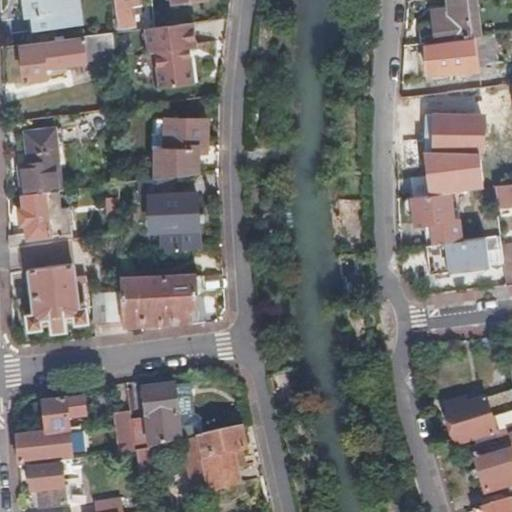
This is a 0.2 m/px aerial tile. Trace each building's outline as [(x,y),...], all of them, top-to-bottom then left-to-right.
[(79,0),(27,0),(29,28),(80,24),(79,0)] [(111,3),(115,31),(120,31),(119,27),(135,25),(132,3),(142,2),(141,0),(116,0),(116,2),(111,3)] [(419,24),(422,45),(426,45),(443,42),(480,37),(475,0),(447,0),(449,9),(433,11),(434,22),(419,24)] [(193,21),(146,27),(149,51),(155,50),(160,87),(194,82),(190,46),(196,45),(193,21)] [(45,66),(85,60),(82,35),(19,44),(25,82),(47,79),(45,66)] [(443,42),(426,45),(428,74),(449,72),(448,61),(464,59),(465,64),(497,60),(494,35),(480,37),(443,42)] [(439,114),(439,149),(462,150),(462,143),(484,144),(484,121),(462,120),(462,114),(439,114)] [(155,145),(155,178),(198,172),(199,145),(206,145),(207,119),(167,118),(166,145),(155,145)] [(19,164),(23,194),(63,189),(59,159),(60,159),(56,127),(26,131),(30,163),(19,164)] [(109,161),(110,183),(120,182),(119,160),(109,161)] [(476,173),(478,188),(494,186),(498,185),(503,185),(501,170),(476,173)] [(413,196),(444,192),(441,173),(411,176),(413,196)] [(511,183),(503,185),(498,185),(501,209),(511,207),(511,183)] [(444,192),(413,196),(417,223),(459,218),(457,202),(496,197),(494,186),(478,188),(444,192)] [(63,189),(23,194),(25,211),(19,211),(21,221),(26,220),(28,232),(9,234),(9,246),(21,245),(53,242),(52,234),(73,232),(69,206),(65,207),(63,189)] [(197,194),(151,197),(152,228),(199,226),(197,194)] [(511,214),(502,217),(505,231),(511,229),(511,214)] [(103,226),(103,236),(122,234),(121,224),(103,226)] [(486,237),(427,244),(431,274),(490,267),(486,237)] [(53,242),(21,245),(24,268),(31,267),(36,312),(28,313),(30,326),(53,323),(53,329),(67,328),(66,322),(88,319),(86,306),(85,306),(82,281),(84,281),(83,274),(75,275),(70,239),(53,242)] [(125,323),(125,325),(187,319),(187,306),(194,306),(194,292),(197,292),(197,275),(194,276),(194,273),(123,278),(124,293),(125,323)] [(148,422),(133,424),(137,451),(168,444),(183,440),(203,435),(201,418),(196,415),(194,415),(192,395),(176,397),(175,384),(144,388),(148,422)] [(448,409),(460,450),(511,434),(511,433),(511,392),(486,399),(480,396),(474,398),(472,402),(448,409)] [(43,403),(47,432),(47,435),(69,432),(68,418),(86,416),(83,398),(43,403)] [(117,427),(121,453),(132,452),(137,451),(133,424),(132,412),(116,415),(117,427)] [(203,435),(183,440),(194,493),(240,483),(236,466),(244,464),(241,449),(246,448),(241,426),(203,435)] [(72,458),(69,432),(47,435),(47,432),(18,436),(20,464),(72,458)] [(511,433),(511,434),(511,437),(511,439),(473,451),(485,493),(511,485),(511,433)] [(138,460),(142,484),(161,479),(158,457),(171,456),(168,444),(137,451),(138,460)] [(62,465),(29,468),(32,493),(38,493),(40,508),(67,506),(62,465)] [(476,509),(476,511),(511,511),(511,505),(510,498),(476,509)]
